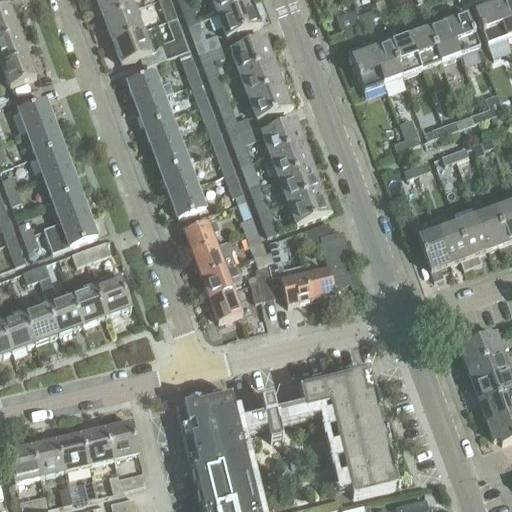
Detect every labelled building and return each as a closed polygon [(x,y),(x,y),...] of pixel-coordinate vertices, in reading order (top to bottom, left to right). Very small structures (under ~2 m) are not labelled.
[(0,0),(0,17),(11,13),(6,0),(0,0)] [(96,0),(95,0),(104,23),(134,12),(129,0),(96,0)] [(167,0),(158,3),(167,26),(176,23),(167,0)] [(210,0),(218,19),(252,7),(249,0),(210,0)] [(507,44),(511,41),(511,0),(502,0),(505,6),(495,10),(507,44)] [(191,2),(180,6),(189,30),(199,26),(191,2)] [(407,2),(395,6),(398,15),(410,10),(407,2)] [(488,51),(507,44),(495,10),(485,13),(482,5),(472,8),(488,51)] [(395,6),(385,10),(389,18),(398,15),(395,6)] [(260,31),(252,7),(218,19),(227,43),(260,31)] [(455,15),(458,23),(448,27),(460,61),(480,54),(464,11),(455,15)] [(104,23),(112,47),(143,35),(134,12),(104,23)] [(11,13),(0,17),(0,43),(20,36),(11,13)] [(378,13),(357,21),(360,29),(381,21),(378,13)] [(354,14),(336,21),(342,36),(360,29),(357,21),(354,14)] [(167,26),(173,44),(183,41),(176,23),(167,26)] [(434,23),(425,26),(441,68),(460,61),(448,27),(437,31),(434,23)] [(189,30),(195,47),(206,43),(199,26),(189,30)] [(422,75),(441,68),(425,26),(416,29),(419,37),(409,41),(422,75)] [(143,35),(112,47),(121,70),(140,62),(151,58),(153,57),(155,56),(147,34),(143,35)] [(0,43),(0,66),(1,69),(28,59),(20,36),(0,43)] [(397,37),(388,40),(403,82),(422,75),(409,41),(400,45),(397,37)] [(195,47),(199,59),(220,51),(216,40),(206,43),(195,47)] [(384,89),(403,82),(388,40),(379,43),(382,51),(371,55),(384,89)] [(155,56),(153,57),(151,58),(140,62),(144,72),(157,68),(188,56),(183,41),(173,44),(160,49),(156,56),(155,56)] [(264,41),(230,53),(240,78),(273,65),(264,41)] [(225,63),(220,51),(199,59),(204,71),(215,67),(225,63)] [(364,97),(384,89),(371,55),(361,59),(358,51),(348,54),(364,97)] [(37,82),(28,59),(1,69),(9,92),(37,82)] [(191,64),(182,68),(190,90),(200,86),(191,64)] [(240,78),(249,102),(282,89),(273,65),(240,78)] [(210,89),(221,84),(215,67),(204,71),(210,89)] [(128,87),(136,110),(162,100),(163,101),(173,97),(169,88),(159,91),(154,77),(128,87)] [(230,109),(221,84),(210,89),(219,113),(230,109)] [(190,90),(199,112),(208,109),(200,86),(190,90)] [(291,114),(282,89),(249,102),(258,126),(291,114)] [(485,103),(489,113),(480,117),(483,125),(504,117),(497,99),(485,103)] [(162,100),(136,110),(145,132),(171,123),(163,101),(162,100)] [(20,115),(28,138),(54,128),(46,106),(20,115)] [(208,109),(199,112),(207,135),(217,131),(208,109)] [(219,113),(226,131),(237,126),(230,109),(219,113)] [(473,129),(483,125),(480,117),(470,120),(473,129)] [(145,132),(153,155),(179,145),(186,143),(183,136),(177,138),(171,123),(145,132)] [(226,131),(230,142),(251,134),(247,123),(237,126),(226,131)] [(295,123),(261,136),(270,160),(304,147),(295,123)] [(455,126),(443,131),(446,139),(458,135),(455,126)] [(62,151),(54,128),(28,138),(36,160),(62,151)] [(207,135),(216,157),(225,154),(217,131),(207,135)] [(435,143),(446,139),(443,131),(432,135),(435,143)] [(414,132),(402,136),(405,145),(408,153),(420,149),(414,132)] [(256,145),(251,134),(230,142),(234,153),(246,149),(256,145)] [(503,139),(492,143),(495,151),(506,147),(503,139)] [(483,156),(495,151),(492,143),(480,147),(483,156)] [(179,145),(153,155),(162,178),(188,168),(179,145)] [(396,157),(408,153),(405,145),(393,149),(396,157)] [(270,160),(279,184),(313,171),(304,147),(270,160)] [(241,171),(252,167),(246,149),(234,153),(241,171)] [(71,173),(62,151),(36,160),(45,183),(71,173)] [(465,153),(453,158),(456,166),(468,162),(465,153)] [(216,157),(224,180),(234,177),(225,154),(216,157)] [(444,170),(456,166),(453,158),(441,162),(444,170)] [(261,190),(252,167),(241,171),(249,195),(261,190)] [(427,167),(415,171),(418,180),(430,176),(427,167)] [(162,178),(170,200),(196,190),(188,168),(162,178)] [(279,184),(288,208),(322,195),(313,171),(279,184)] [(407,184),(418,180),(415,171),(404,176),(407,184)] [(53,206),(79,196),(71,173),(45,183),(53,206)] [(242,199),(234,177),(224,180),(233,202),(242,199)] [(2,185),(6,197),(16,194),(12,181),(2,185)] [(196,190),(170,200),(179,223),(205,213),(196,190)] [(249,195),(258,218),(270,214),(261,190),(249,195)] [(21,206),(16,194),(6,197),(11,210),(21,206)] [(331,219),(322,195),(288,208),(297,231),(331,219)] [(88,219),(79,196),(53,206),(62,228),(62,229),(88,219)] [(488,256),(499,252),(502,261),(511,257),(495,215),(492,206),(472,213),(488,256)] [(511,257),(511,209),(495,215),(511,257)] [(472,212),(453,218),(456,225),(457,229),(473,272),(481,269),(478,260),(488,256),(472,213),(472,212)] [(278,237),(270,214),(258,218),(267,241),(278,237)] [(53,258),(96,242),(88,219),(62,229),(62,228),(44,235),(53,258)] [(183,236),(192,259),(216,250),(212,238),(219,235),(215,224),(208,227),(206,220),(200,222),(203,229),(183,236)] [(0,225),(0,230),(7,249),(16,245),(8,223),(0,225)] [(240,226),(245,239),(256,235),(251,223),(240,226)] [(456,225),(435,232),(437,237),(438,237),(450,270),(460,267),(464,275),(473,272),(457,229),(456,225)] [(18,230),(23,243),(33,239),(29,226),(18,230)] [(327,227),(305,236),(308,246),(310,257),(324,254),(321,242),(332,240),(327,227)] [(412,230),(404,233),(407,240),(415,237),(412,230)] [(256,235),(245,239),(250,252),(261,248),(256,235)] [(321,242),(324,254),(328,274),(305,280),(311,306),(335,300),(333,290),(355,285),(343,237),(332,240),(321,242)] [(434,286),(443,283),(440,274),(450,270),(438,237),(437,237),(418,244),(434,286)] [(38,251),(33,239),(23,243),(28,255),(38,251)] [(25,268),(16,245),(7,249),(15,271),(25,268)] [(216,250),(192,259),(201,282),(235,269),(227,246),(216,250)] [(285,301),(287,311),(311,306),(305,280),(302,270),(283,275),(280,260),(276,246),(269,249),(271,256),(274,271),(269,272),(271,282),(280,280),(285,301)] [(106,247),(82,256),(86,268),(111,259),(106,247)] [(77,272),(86,268),(82,256),(72,259),(77,272)] [(45,269),(34,273),(38,285),(49,281),(45,269)] [(201,282),(210,305),(234,296),(229,283),(239,279),(235,269),(201,282)] [(256,280),(249,282),(250,289),(257,287),(257,286),(270,283),(271,282),(269,272),(258,275),(255,275),(256,280)] [(27,289),(38,285),(34,273),(23,278),(27,289)] [(108,286),(95,290),(107,322),(131,313),(121,288),(117,276),(106,280),(108,286)] [(274,303),(285,301),(280,280),(271,282),(270,283),(274,303)] [(257,286),(257,287),(262,306),(274,303),(270,283),(257,286)] [(255,308),(262,306),(257,287),(250,289),(255,308)] [(95,290),(71,299),(83,331),(107,322),(95,290)] [(242,319),(234,296),(210,305),(218,328),(242,319)] [(83,331),(71,299),(47,308),(59,340),(83,331)] [(40,311),(23,317),(35,349),(59,340),(47,308),(45,303),(38,306),(40,311)] [(23,317),(0,325),(0,327),(11,357),(35,349),(23,317)] [(0,361),(11,357),(0,327),(0,361)] [(459,352),(466,371),(504,357),(497,338),(459,352)] [(466,371),(473,390),(511,376),(504,357),(466,371)] [(353,503),(400,491),(399,489),(393,490),(391,479),(397,477),(392,458),(386,459),(385,457),(383,448),(390,446),(389,444),(388,444),(385,429),(386,428),(385,426),(378,428),(375,416),(381,415),(377,396),(367,398),(361,374),(359,375),(359,377),(343,381),(342,379),(340,379),(340,381),(303,391),(300,391),(303,406),(306,416),(330,410),(342,457),(353,503)] [(473,390),(480,409),(511,396),(511,379),(511,376),(473,390)] [(511,396),(480,409),(487,427),(511,417),(511,396)] [(258,511),(245,457),(238,425),(231,399),(205,405),(204,403),(202,404),(203,406),(186,410),(186,408),(183,408),(184,410),(176,412),(187,457),(200,511),(258,511)] [(282,444),(283,444),(273,405),(272,405),(272,406),(263,409),(263,407),(262,408),(271,447),(272,447),(272,446),(282,443),(282,444)] [(511,445),(511,417),(487,427),(494,446),(499,444),(502,449),(511,445)] [(132,426),(107,432),(115,465),(140,459),(132,426)] [(115,465),(107,432),(82,438),(90,471),(115,465)] [(82,438),(57,444),(64,477),(90,471),(82,438)] [(57,444),(31,450),(39,483),(64,477),(57,444)] [(14,489),(39,483),(31,450),(6,456),(10,474),(14,489)] [(6,475),(9,490),(14,489),(10,474),(6,475)] [(143,478),(119,484),(122,496),(146,491),(143,478)] [(122,496),(119,484),(118,480),(109,482),(113,498),(122,496)] [(88,504),(97,502),(93,486),(84,488),(88,504)] [(64,510),(72,508),(68,492),(60,494),(64,510)] [(47,511),(45,504),(45,501),(21,507),(21,511),(47,511)] [(135,511),(133,503),(111,508),(111,511),(135,511)]
